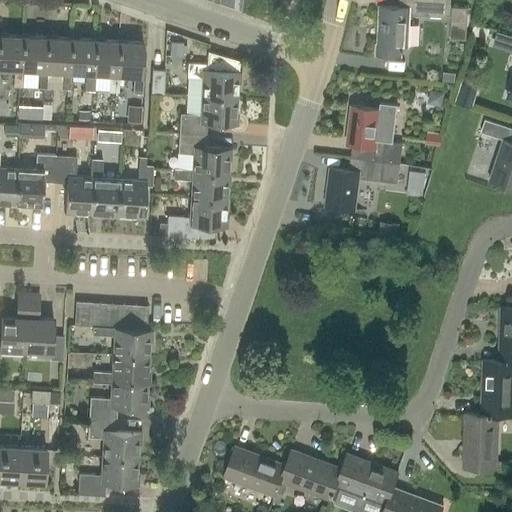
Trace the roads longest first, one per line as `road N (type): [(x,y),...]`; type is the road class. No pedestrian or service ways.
road 1 (residential): [(205,406),(420,420),(485,233),(511,223)]
road 2 (residential): [(241,304),(323,65)]
road 3 (residential): [(241,304),(202,291),(44,279)]
road 4 (unclassified): [(323,65),(139,0)]
